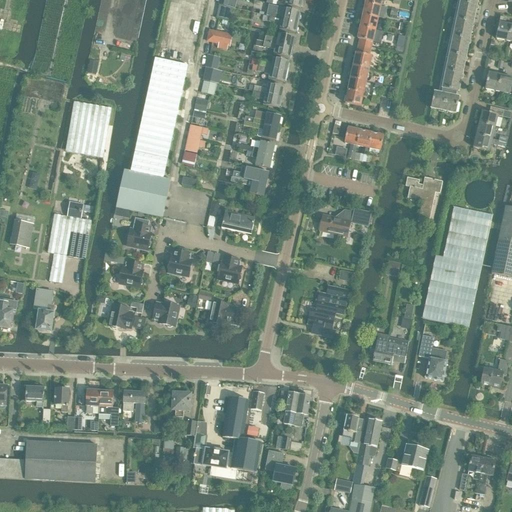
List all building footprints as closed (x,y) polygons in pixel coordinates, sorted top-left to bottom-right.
[(219,0),(218,5),(235,9),(237,0),(219,0)] [(266,0),(266,3),(268,4),(272,5),(273,0),(283,0),(286,0),(285,6),(301,9),(301,8),(302,6),(303,3),(302,2),(302,0),(266,0)] [(460,0),(446,72),(462,75),(478,0),(460,0)] [(365,3),(362,15),(378,19),(380,7),(365,3)] [(267,11),(266,16),(297,23),(298,20),(299,19),(300,15),(300,14),(300,12),(284,9),(268,5),(267,11)] [(122,6),(120,16),(126,17),(128,7),(122,6)] [(390,16),(396,17),(398,10),(392,9),(390,16)] [(362,15),(360,27),(375,30),(378,19),(362,15)] [(263,16),(262,21),(264,21),(269,22),(273,23),(280,29),(279,30),(295,33),(296,32),(297,31),(297,28),(297,26),(297,23),(266,16),(265,16),(263,16)] [(496,39),(508,42),(511,25),(505,24),(506,18),(500,17),(496,39)] [(359,39),(372,42),(373,42),(375,30),(360,27),(357,39),(359,39)] [(208,31),(206,42),(217,44),(220,33),(208,31)] [(258,41),(292,48),(293,44),(294,43),(294,40),(294,39),(294,37),(279,34),(278,39),(265,36),(265,37),(259,36),(258,41)] [(399,36),(397,46),(403,48),(406,38),(399,36)] [(274,55),(290,58),(290,57),(291,56),(292,53),(291,51),(292,48),(258,41),(256,41),(255,46),(263,47),(275,50),(274,55)] [(357,48),(356,53),(369,56),(370,51),(357,48)] [(356,53),(353,66),(369,69),(371,57),(369,56),(356,53)] [(208,55),(205,67),(211,68),(213,57),(208,55)] [(155,58),(130,172),(163,179),(187,65),(155,58)] [(253,65),(253,66),(286,73),(287,69),(288,68),(289,65),(289,63),(289,61),(273,58),(272,63),(252,59),(251,65),(253,65)] [(90,61),(87,73),(96,75),(98,63),(90,61)] [(269,80),(284,83),(284,81),(285,81),(286,78),(286,76),(286,73),(253,66),(252,71),(270,75),(269,80)] [(353,66),(350,78),(366,82),(369,69),(353,66)] [(206,68),(203,80),(210,81),(213,70),(206,68)] [(446,72),(441,94),(447,95),(457,97),(458,92),(458,93),(462,77),(462,75),(446,72)] [(485,89),(497,92),(501,76),(488,73),(485,89)] [(511,78),(501,76),(497,92),(510,95),(511,83),(511,78)] [(350,78),(348,90),(363,94),(366,82),(350,78)] [(203,82),(201,93),(207,94),(209,83),(203,82)] [(374,91),(380,92),(382,85),(375,83),(374,91)] [(249,91),(250,91),(253,92),(281,98),(282,95),(283,93),(284,90),(283,88),(283,87),(268,84),(267,89),(255,87),(251,86),(249,91)] [(361,107),(363,94),(348,90),(345,104),(361,107)] [(263,105),(279,108),(279,107),(280,106),(281,102),(280,101),(281,98),(253,92),(252,97),(264,100),(263,105)] [(434,93),(431,109),(443,112),(447,95),(441,94),(435,93),(434,93)] [(447,95),(443,112),(456,114),(458,103),(459,98),(457,97),(447,95)] [(371,103),(378,104),(380,98),(372,96),(371,103)] [(196,99),(194,110),(203,111),(205,101),(196,99)] [(74,102),(65,152),(103,158),(112,109),(74,102)] [(482,111),(479,124),(495,128),(498,116),(502,117),(504,110),(491,107),(489,113),(482,111)] [(245,117),(244,122),(278,129),(281,117),(267,114),(265,122),(245,117)] [(261,138),(276,141),(278,129),(244,122),(243,126),(263,131),(261,138)] [(479,124),(476,136),(498,141),(492,140),(495,128),(479,124)] [(191,126),(188,138),(200,141),(202,128),(191,126)] [(347,133),(344,144),(351,145),(349,152),(347,159),(353,160),(356,146),(360,131),(348,128),(347,133)] [(360,131),(356,146),(363,148),(362,155),(361,155),(360,157),(359,161),(365,163),(367,156),(368,149),(372,134),(360,131)] [(372,134),(368,149),(380,151),(384,136),(372,134)] [(473,148),(489,152),(491,144),(502,147),(504,143),(498,141),(476,136),(473,148)] [(188,139),(185,152),(197,154),(200,142),(188,139)] [(237,145),(236,149),(238,150),(247,152),(252,153),(272,157),(275,145),(261,142),(260,142),(257,141),(255,143),(254,149),(253,149),(238,145),(237,145)] [(257,159),(256,166),(270,169),(272,157),(252,153),(247,152),(246,156),(257,159)] [(185,154),(182,166),(194,168),(196,156),(185,154)] [(234,173),(233,178),(241,180),(267,185),(269,173),(242,167),(241,174),(234,173)] [(130,172),(127,172),(124,171),(116,209),(162,218),(170,181),(163,179),(130,172)] [(231,178),(231,182),(231,183),(240,185),(251,187),(250,194),(264,197),(266,185),(267,185),(241,180),(233,178),(232,178),(231,178)] [(410,188),(407,199),(408,199),(409,196),(424,199),(419,222),(417,222),(428,225),(435,193),(439,194),(440,194),(443,182),(442,182),(427,179),(425,186),(419,185),(419,181),(407,178),(405,187),(410,188)] [(70,204),(68,218),(81,220),(83,206),(70,204)] [(492,273),(511,277),(511,208),(506,207),(492,273)] [(422,319),(423,319),(468,328),(491,215),(453,208),(442,258),(436,256),(422,319)] [(0,211),(0,218),(7,220),(9,213),(0,211)] [(323,216),(320,232),(347,238),(350,223),(368,227),(371,214),(364,213),(364,215),(345,211),(343,221),(334,219),(323,216)] [(222,229),(251,235),(255,219),(243,216),(225,212),(222,229)] [(54,215),(48,253),(54,254),(49,283),(62,285),(67,257),(85,260),(92,222),(81,220),(68,218),(54,215)] [(133,231),(131,230),(128,246),(147,250),(150,235),(148,235),(150,228),(148,227),(149,222),(135,219),(133,231)] [(15,221),(10,245),(29,249),(31,239),(26,238),(28,224),(15,221)] [(188,277),(192,261),(189,261),(191,256),(189,255),(189,254),(175,251),(173,258),(171,257),(170,264),(168,266),(167,269),(168,271),(168,273),(188,277)] [(196,257),(201,263),(206,260),(202,253),(196,257)] [(104,261),(123,265),(124,259),(105,255),(104,261)] [(218,279),(238,283),(242,268),(239,268),(240,262),(238,262),(239,261),(225,258),(223,264),(221,264),(218,279)] [(401,264),(388,262),(386,271),(400,273),(401,264)] [(123,268),(119,283),(139,288),(143,272),(141,272),(142,266),(128,263),(128,264),(126,263),(125,268),(123,268)] [(311,308),(307,325),(312,326),(310,334),(313,335),(322,336),(321,337),(334,340),(336,331),(332,330),(336,314),(344,316),(349,291),(336,288),(328,286),(326,294),(325,294),(319,293),(319,294),(316,309),(311,308)] [(37,290),(34,310),(40,311),(37,330),(38,331),(39,332),(42,332),(44,332),(51,333),(55,306),(51,306),(48,305),(48,308),(43,307),(44,304),(46,302),(47,294),(48,291),(37,290)] [(0,327),(10,329),(13,311),(16,312),(18,302),(8,301),(8,303),(0,302),(0,303),(0,327)] [(141,314),(143,305),(131,303),(130,308),(137,309),(136,313),(141,314)] [(229,306),(214,303),(209,323),(225,327),(225,325),(238,327),(242,311),(229,308),(229,306)] [(153,318),(155,319),(154,321),(159,322),(159,324),(174,327),(179,307),(163,304),(163,306),(156,305),(153,318)] [(109,326),(124,330),(125,328),(131,329),(134,315),(133,315),(133,313),(128,311),(129,309),(113,306),(109,326)] [(511,327),(498,325),(496,332),(501,333),(500,340),(511,342),(511,327)] [(370,351),(375,352),(373,362),(382,363),(383,360),(383,361),(388,336),(373,333),(370,351)] [(383,360),(382,363),(391,365),(392,360),(405,363),(409,342),(388,338),(388,336),(383,361),(383,360)] [(423,337),(419,357),(429,359),(429,360),(428,367),(427,367),(427,368),(427,369),(426,378),(425,378),(425,379),(425,378),(434,380),(443,382),(443,381),(442,381),(446,363),(447,362),(444,362),(446,352),(437,350),(432,349),(434,339),(423,337)] [(481,384),(495,387),(495,386),(499,386),(499,388),(500,388),(503,373),(506,374),(505,376),(506,376),(509,362),(500,360),(498,372),(484,369),(481,384)] [(25,402),(37,402),(37,408),(43,408),(43,403),(44,403),(44,388),(43,388),(43,389),(39,389),(39,388),(26,387),(25,402)] [(68,413),(68,406),(69,406),(70,390),(56,389),(55,398),(55,399),(55,406),(62,406),(62,413),(68,413)] [(136,404),(135,423),(144,423),(146,394),(132,393),(132,391),(124,390),(123,412),(133,412),(134,404),(136,404)] [(86,407),(87,407),(87,414),(92,414),(93,407),(99,407),(100,391),(87,391),(86,407)] [(113,392),(100,391),(99,407),(98,415),(111,415),(110,426),(118,427),(119,409),(112,408),(113,392)] [(253,392),(251,410),(261,412),(264,394),(253,392)] [(183,418),(184,411),(190,411),(191,395),(181,395),(181,393),(175,393),(175,395),(174,395),(173,410),(176,411),(176,418),(183,418)] [(284,425),(294,427),(300,395),(289,393),(285,412),(286,412),(284,425)] [(300,395),(294,427),(302,428),(304,416),(307,416),(311,397),(300,395)] [(196,449),(194,465),(203,466),(212,468),(210,476),(235,480),(237,470),(256,473),(261,443),(242,440),(249,402),(249,401),(229,398),(229,399),(223,438),(235,440),(233,455),(229,454),(229,453),(220,451),(219,451),(215,451),(206,449),(205,451),(196,449)] [(346,415),(343,431),(342,437),(351,439),(350,443),(360,445),(363,433),(357,432),(359,418),(346,415)] [(361,444),(357,465),(368,467),(370,457),(370,456),(368,456),(369,447),(377,448),(382,423),(369,420),(364,445),(361,444)] [(187,422),(186,436),(195,437),(196,423),(187,422)] [(198,423),(196,435),(207,437),(208,436),(207,436),(206,424),(198,423)] [(249,427),(247,435),(257,437),(259,429),(249,427)] [(276,449),(289,452),(290,452),(292,443),(293,440),(278,437),(276,449)] [(174,455),(174,442),(164,441),(163,455),(174,455)] [(26,461),(0,459),(0,478),(95,484),(97,446),(27,442),(26,461)] [(292,443),(290,452),(300,454),(301,445),(292,443)] [(423,472),(428,452),(406,446),(402,463),(388,459),(385,469),(399,473),(400,471),(401,466),(423,472)] [(176,448),(175,460),(187,461),(187,455),(188,455),(188,448),(176,448)] [(292,486),(293,486),(296,470),(281,467),(284,455),(269,452),(265,470),(275,472),(273,482),(281,484),(281,488),(282,490),(288,492),(291,490),(292,486)] [(473,480),(479,481),(477,494),(483,459),(479,459),(479,457),(473,456),(473,458),(471,457),(468,472),(475,473),(473,480)] [(483,459),(477,494),(484,496),(486,487),(485,486),(487,480),(486,480),(487,476),(493,477),(496,462),(494,461),(494,460),(488,459),(488,460),(483,459)] [(349,511),(369,511),(371,504),(372,504),(374,490),(375,489),(363,487),(366,473),(356,471),(353,485),(354,486),(353,494),(349,511)] [(127,472),(127,483),(135,483),(136,473),(127,472)] [(462,475),(459,491),(465,492),(466,492),(469,476),(462,475)] [(426,477),(419,506),(429,509),(429,507),(436,480),(426,477)] [(337,480),(334,491),(350,494),(352,483),(337,480)]
